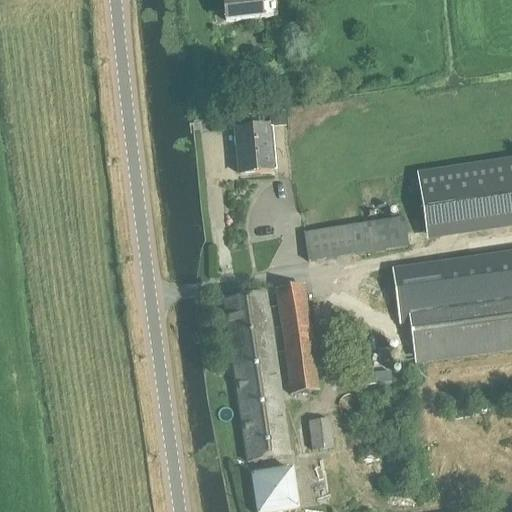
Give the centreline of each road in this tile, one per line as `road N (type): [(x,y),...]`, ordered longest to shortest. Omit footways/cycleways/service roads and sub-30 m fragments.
road 1 (tertiary): [(179,511),(116,0)]
road 2 (track): [(25,511),(0,308)]
